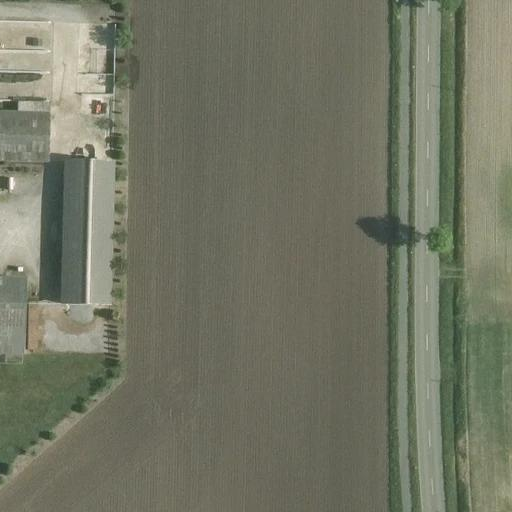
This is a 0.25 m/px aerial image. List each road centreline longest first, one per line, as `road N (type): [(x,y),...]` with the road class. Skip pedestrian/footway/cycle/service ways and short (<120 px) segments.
road 1 (tertiary): [(428,0),(433,511)]
road 2 (track): [(44,222),(76,92),(76,19)]
